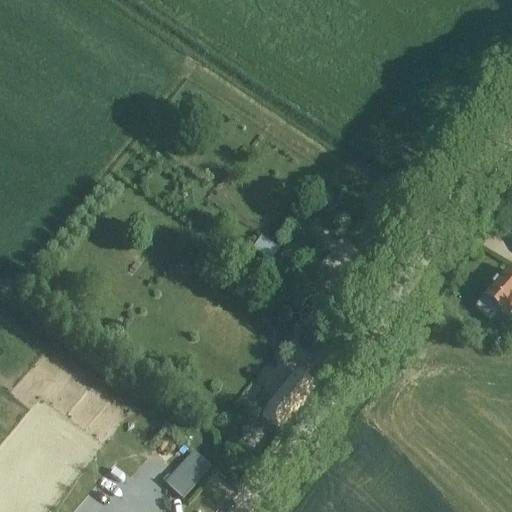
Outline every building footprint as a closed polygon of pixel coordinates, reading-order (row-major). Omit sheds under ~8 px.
[(251,250),(270,263),(279,250),(261,237),(251,250)] [(477,310),(489,320),(497,311),(506,319),(511,312),(511,275),(509,273),(477,310)] [(316,300),(305,314),(313,319),(324,305),(316,300)] [(295,327),(306,335),(301,342),(315,351),(328,332),(315,323),(303,315),(295,327)] [(279,431),(315,385),(299,372),(262,418),(279,431)] [(185,500),(216,469),(197,451),(167,482),(185,500)]
